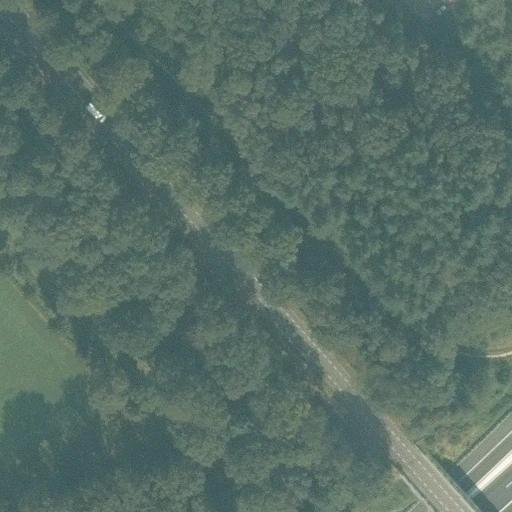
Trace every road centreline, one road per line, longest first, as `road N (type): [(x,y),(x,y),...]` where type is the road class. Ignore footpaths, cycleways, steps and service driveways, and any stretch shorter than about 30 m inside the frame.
road 1 (unclassified): [(454,511),(7,0)]
road 2 (track): [(103,0),(438,334),(481,355),(511,358)]
